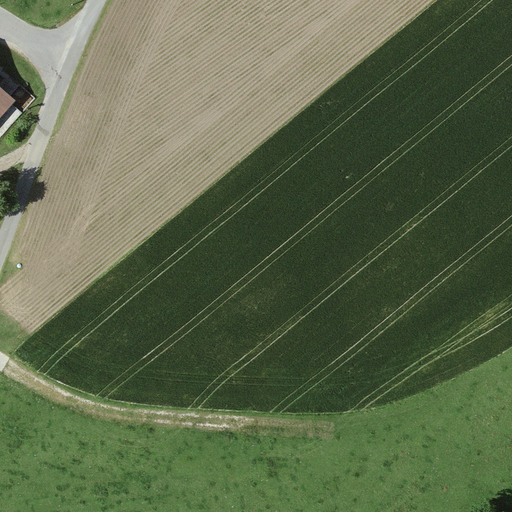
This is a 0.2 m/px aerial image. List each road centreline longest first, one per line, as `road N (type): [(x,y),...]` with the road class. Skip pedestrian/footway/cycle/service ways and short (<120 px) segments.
road 1 (track): [(0,359),(60,396),(148,418),(318,430)]
road 2 (unclassified): [(0,254),(99,0)]
